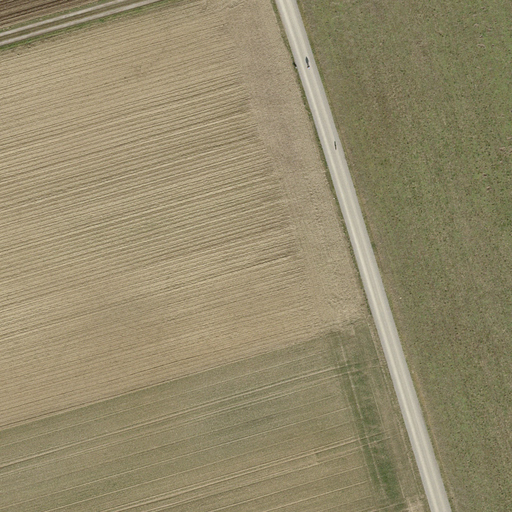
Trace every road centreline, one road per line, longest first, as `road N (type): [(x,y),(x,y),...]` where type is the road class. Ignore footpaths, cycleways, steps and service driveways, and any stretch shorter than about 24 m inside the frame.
road 1 (track): [(440,511),(285,0)]
road 2 (track): [(0,40),(139,0)]
